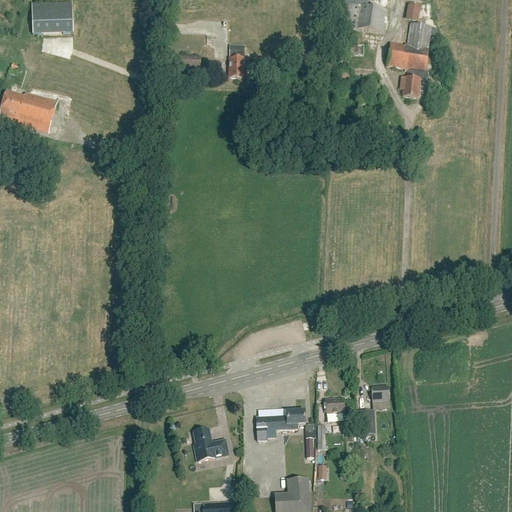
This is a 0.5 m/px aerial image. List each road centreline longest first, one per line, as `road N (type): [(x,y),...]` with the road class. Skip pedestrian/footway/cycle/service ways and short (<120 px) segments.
road 1 (secondary): [(0,441),(511,301)]
road 2 (track): [(148,401),(155,0)]
